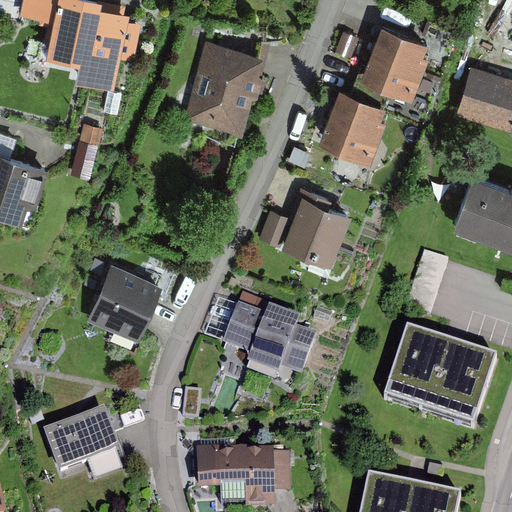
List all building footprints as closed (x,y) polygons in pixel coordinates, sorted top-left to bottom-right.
[(24,0),(21,16),(56,23),(48,59),(82,66),(79,83),(114,91),(121,59),(134,62),(142,24),(131,22),(132,15),(103,9),(105,2),(92,0),(24,0)] [(363,67),(354,88),(387,101),(389,95),(414,104),(431,59),(426,57),(430,46),(383,28),(367,69),(363,67)] [(344,32),(336,52),(352,58),(360,38),(344,32)] [(265,59),(207,43),(185,121),(243,137),(253,100),(258,99),(264,80),(260,76),(265,59)] [(511,79),(472,67),(457,116),(511,132),(511,79)] [(351,96),(341,92),(319,148),(371,167),(388,123),(383,121),(387,109),(384,108),(387,101),(354,88),(351,96)] [(122,95),(109,92),(105,112),(118,115),(122,95)] [(104,129),(85,124),(80,140),(100,146),(104,129)] [(0,155),(12,159),(19,139),(0,133),(0,155)] [(99,147),(80,142),(72,175),(90,180),(99,147)] [(12,159),(0,155),(0,218),(22,226),(27,210),(37,210),(50,171),(12,159)] [(511,192),(473,178),(454,230),(511,252),(511,192)] [(352,217),(303,198),(283,250),(332,269),(352,217)] [(260,240),(280,248),(291,218),(271,211),(260,240)] [(431,316),(450,261),(425,253),(407,308),(431,316)] [(164,288),(112,266),(88,322),(140,344),(164,288)] [(511,282),(504,280),(501,288),(511,292),(511,282)] [(225,347),(239,311),(219,302),(205,339),(225,347)] [(268,320),(240,309),(239,311),(225,347),(224,349),(251,360),(248,369),(280,381),(284,371),(304,379),(319,341),(300,333),(303,326),(270,313),(268,320)] [(497,360),(407,330),(389,385),(479,415),(497,360)] [(479,415),(389,385),(384,399),(474,429),(479,415)] [(202,393),(186,392),(183,421),(200,422),(202,393)] [(121,458),(105,416),(44,438),(60,481),(121,458)] [(201,443),(201,451),(226,449),(226,454),(236,454),(236,443),(201,443)] [(275,457),(274,452),(236,454),(226,454),(226,449),(201,451),(196,451),(199,500),(222,498),(222,508),(227,508),(227,511),(247,511),(277,510),(276,495),(293,494),(290,456),(275,457)] [(460,511),(463,500),(371,480),(363,511),(460,511)]
